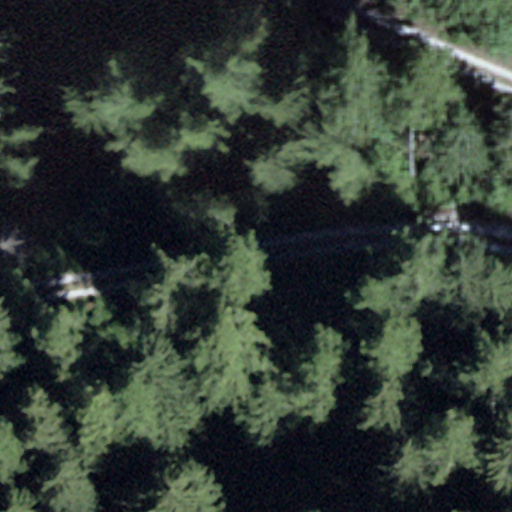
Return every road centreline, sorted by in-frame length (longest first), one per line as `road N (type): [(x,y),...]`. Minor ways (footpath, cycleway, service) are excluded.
road 1 (track): [(0,283),(360,232),(511,241)]
road 2 (track): [(511,80),(387,34),(324,0)]
